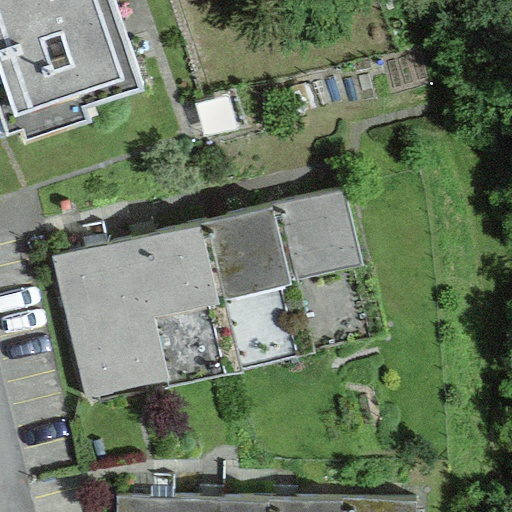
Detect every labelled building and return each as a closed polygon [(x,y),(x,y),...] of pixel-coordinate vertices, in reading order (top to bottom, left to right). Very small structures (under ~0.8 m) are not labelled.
[(0,0),(0,74),(14,116),(149,71),(124,0),(0,0)] [(354,192),(284,209),(315,342),(386,325),(354,192)] [(284,209),(209,227),(241,360),(315,342),(284,209)] [(209,227),(60,264),(94,395),(241,360),(209,227)] [(284,511),(284,502),(133,503),(132,511),(284,511)] [(361,511),(362,503),(284,502),(284,511),(361,511)] [(427,511),(427,502),(362,503),(361,511),(427,511)]
